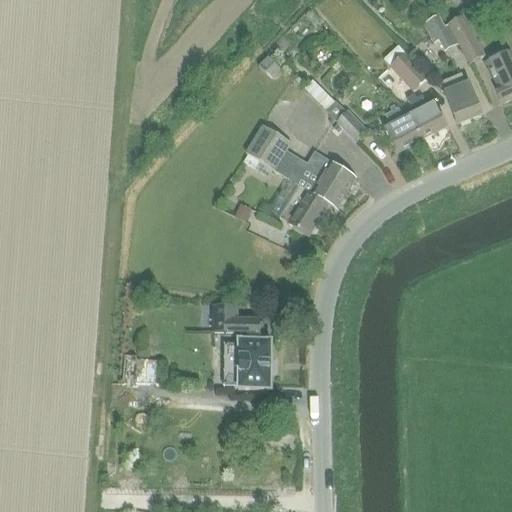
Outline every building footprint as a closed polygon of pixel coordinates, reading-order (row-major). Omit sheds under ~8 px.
[(445,28),(438,17),(423,26),(433,46),(438,43),(444,54),(458,47),(447,27),(445,28)] [(447,26),(456,42),(469,66),(486,58),(464,18),(447,26)] [(368,62),(387,45),(377,35),(359,52),(368,62)] [(511,102),(511,54),(511,52),(484,65),(491,80),(488,82),(500,108),(511,102)] [(405,55),(396,62),(389,69),(413,94),(428,79),(405,55)] [(281,71),(267,58),(257,69),(271,82),(281,71)] [(471,83),(465,85),(461,76),(440,84),(444,95),(446,94),(459,124),(484,113),(471,83)] [(347,112),(346,114),(336,103),(334,104),(313,82),(304,91),(325,112),(325,113),(335,124),(356,145),(367,133),(347,112)] [(413,113),(409,116),(422,141),(447,128),(434,102),(428,106),(423,98),(418,101),(415,96),(410,99),(413,103),(409,105),(413,113)] [(397,155),(422,141),(409,116),(404,119),(400,111),(397,112),(394,108),(389,111),(391,115),(387,118),(391,125),(383,130),(397,155)] [(337,136),(341,132),(336,127),(332,131),(337,136)] [(245,155),(247,157),(243,164),(267,179),(272,172),(298,189),(279,220),(309,239),(329,207),(337,212),(356,181),(316,156),(309,168),(286,154),(291,145),(262,128),(245,155)] [(251,212),(235,205),(232,212),(228,210),(226,214),(246,224),(251,212)] [(239,336),(239,308),(212,308),(211,337),(239,336)] [(246,333),(246,373),(269,374),(269,333),(246,333)] [(136,359),(122,358),(120,381),(134,382),(136,359)] [(156,363),(137,362),(135,385),(155,386),(156,363)]
